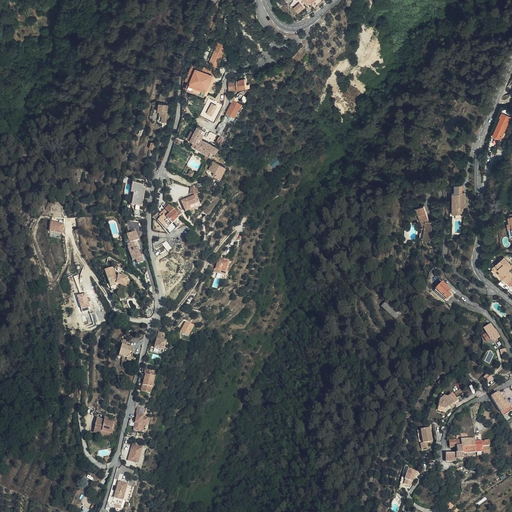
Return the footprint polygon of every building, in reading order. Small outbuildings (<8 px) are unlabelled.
[(323,1),(322,0),(322,1),(319,1),(314,2),(310,2),(306,1),(308,4),(313,9),(323,1)] [(292,9),(296,13),(301,9),(297,4),(292,9)] [(217,67),(226,47),(218,44),(209,64),(217,67)] [(207,89),(209,90),(212,84),(211,84),(209,83),(213,73),(202,68),(202,70),(196,68),(197,66),(192,64),(185,79),(188,81),(189,87),(204,94),(207,89)] [(204,95),(204,94),(189,87),(188,81),(186,85),(186,89),(203,96),(204,95)] [(238,91),(247,91),(247,88),(244,88),(244,82),(236,83),(228,81),(226,89),(234,91),(238,91)] [(218,102),(208,97),(200,113),(214,120),(216,116),(219,110),(221,105),(218,103),(218,102)] [(233,116),(239,105),(231,101),(225,111),(226,111),(220,121),(219,123),(217,130),(216,132),(219,134),(230,114),(233,116)] [(162,110),(164,110),(165,104),(156,103),(154,111),(157,111),(155,118),(156,120),(157,121),(165,123),(167,113),(164,112),(162,112),(162,110)] [(214,120),(200,113),(199,116),(214,123),(215,120),(214,120)] [(511,116),(504,113),(494,135),(501,138),(511,116)] [(209,151),(214,154),(216,149),(204,142),(203,144),(198,141),(198,139),(199,140),(204,132),(201,130),(202,129),(197,127),(194,132),(192,131),(187,139),(192,142),(191,144),(207,153),(209,151)] [(207,153),(191,144),(189,146),(199,151),(198,153),(204,155),(206,156),(207,153)] [(269,162),(273,167),(281,162),(277,157),(269,162)] [(221,165),(210,160),(206,169),(209,171),(209,172),(211,173),(211,175),(216,177),(221,165)] [(128,205),(135,206),(139,188),(136,187),(136,185),(127,183),(125,191),(127,192),(125,204),(128,205)] [(462,191),(462,185),(455,186),(455,193),(455,210),(460,210),(460,212),(463,212),(463,207),(465,206),(465,191),(462,191)] [(177,201),(179,205),(183,209),(185,210),(186,209),(192,196),(191,195),(185,197),(181,199),(177,201)] [(132,216),(135,206),(128,205),(126,214),(132,216)] [(170,211),(164,206),(160,210),(165,214),(167,212),(173,219),(175,217),(174,216),(170,211)] [(424,232),(423,241),(431,241),(433,223),(429,222),(424,207),(417,209),(422,226),(424,232)] [(167,212),(165,214),(161,218),(168,225),(173,219),(167,212)] [(49,236),(62,238),(64,223),(51,222),(49,236)] [(123,241),(121,242),(122,245),(127,258),(129,257),(131,262),(136,259),(134,253),(132,249),(130,245),(128,246),(126,240),(132,238),(130,233),(128,229),(127,230),(119,233),(123,241)] [(493,267),(507,282),(511,278),(511,277),(511,272),(509,269),(511,266),(511,265),(504,257),(493,267)] [(225,262),(219,260),(218,262),(215,262),(214,261),(213,265),(212,265),(211,268),(210,268),(209,272),(209,273),(220,278),(225,265),(224,265),(225,262)] [(98,269),(104,284),(110,282),(119,283),(120,279),(121,275),(118,274),(118,273),(116,272),(114,274),(112,273),(109,274),(106,266),(98,269)] [(110,282),(104,284),(105,289),(113,286),(122,288),(123,283),(124,279),(120,279),(119,283),(110,282)] [(450,289),(443,282),(434,291),(445,301),(451,294),(448,291),(450,289)] [(396,318),(381,305),(375,312),(390,324),(396,318)] [(190,336),(195,325),(186,320),(180,331),(190,336)] [(487,342),(490,340),(496,341),(501,337),(500,337),(501,336),(496,328),(495,329),(491,323),(483,329),(486,333),(482,336),(487,342)] [(159,332),(153,330),(149,346),(158,349),(160,339),(158,339),(159,332)] [(118,346),(113,345),(111,358),(119,358),(121,359),(121,357),(126,358),(126,353),(126,348),(122,348),(118,348),(118,346)] [(148,370),(141,368),(139,374),(140,375),(137,391),(145,393),(149,376),(147,376),(148,370)] [(488,373),(483,377),(488,383),(493,379),(488,373)] [(449,405),(450,405),(453,403),(454,402),(455,402),(458,400),(452,393),(448,396),(441,395),(437,409),(444,410),(445,408),(449,405)] [(491,396),(497,405),(503,401),(497,393),(491,396)] [(497,405),(501,411),(510,406),(507,400),(503,402),(503,401),(497,405)] [(504,416),(511,410),(511,408),(510,406),(501,411),(504,416)] [(142,418),(144,409),(138,407),(136,415),(137,415),(133,430),(145,433),(148,419),(142,418)] [(105,415),(104,419),(114,421),(111,432),(102,430),(102,428),(95,427),(94,432),(101,433),(114,435),(118,418),(105,415)] [(114,421),(104,419),(97,418),(95,427),(102,428),(102,430),(111,432),(114,421)] [(423,443),(427,442),(432,441),(429,428),(421,430),(423,443)] [(455,441),(458,459),(465,457),(463,443),(462,440),(455,441)] [(451,449),(453,459),(458,459),(455,441),(448,442),(449,449),(451,449)] [(143,448),(133,445),(128,461),(138,463),(143,448)] [(444,456),(445,464),(453,463),(453,459),(451,449),(449,449),(445,449),(445,451),(445,456),(444,456)] [(435,466),(445,464),(444,456),(434,457),(435,466)] [(401,487),(401,491),(402,491),(406,491),(406,488),(408,488),(408,481),(411,481),(412,477),(401,476),(400,487),(401,487)] [(121,499),(124,499),(128,484),(118,482),(114,503),(117,504),(120,504),(121,499)] [(134,485),(128,484),(124,499),(122,505),(120,504),(117,504),(117,505),(124,507),(126,500),(130,501),(134,485)]
